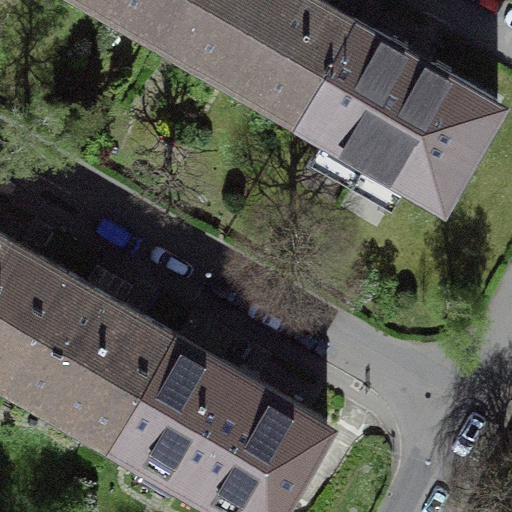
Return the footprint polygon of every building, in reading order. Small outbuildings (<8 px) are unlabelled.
[(105,0),(159,31),(177,0),(105,0)] [(322,0),(177,0),(159,31),(298,110),(352,17),(322,0)] [(353,15),(352,17),(298,110),(297,112),(442,195),(498,98),(422,55),(353,15)] [(27,246),(0,230),(0,370),(7,375),(68,270),(27,246)] [(128,305),(68,270),(7,375),(112,435),(173,330),(128,305)] [(173,330),(112,435),(245,511),(271,511),(326,418),(249,374),(173,330)]
